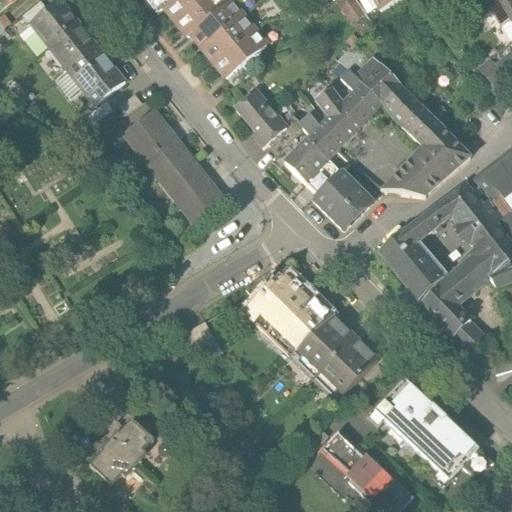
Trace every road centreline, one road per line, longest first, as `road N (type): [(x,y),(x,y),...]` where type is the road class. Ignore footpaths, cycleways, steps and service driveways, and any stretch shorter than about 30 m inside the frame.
road 1 (unclassified): [(0,406),(296,228)]
road 2 (residential): [(296,228),(109,0)]
road 3 (residential): [(511,432),(333,264)]
road 4 (unclassified): [(333,264),(386,219),(428,207),(511,135)]
